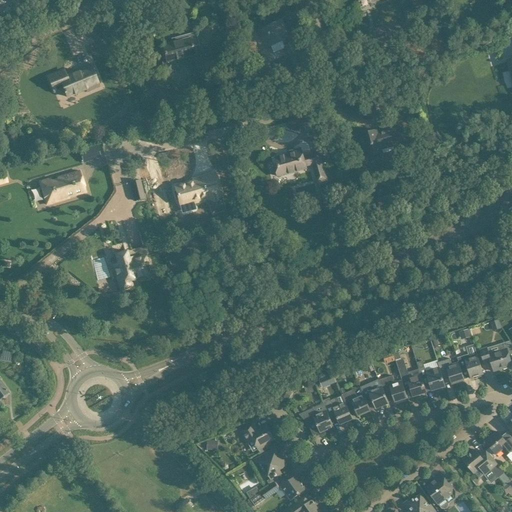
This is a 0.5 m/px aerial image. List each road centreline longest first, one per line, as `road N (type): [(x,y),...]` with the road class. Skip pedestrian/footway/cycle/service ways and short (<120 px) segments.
road 1 (secondary): [(167,367),(511,202)]
road 2 (residential): [(113,140),(334,81),(312,0)]
road 3 (residential): [(316,449),(491,385),(506,390)]
road 4 (residential): [(355,504),(506,390)]
